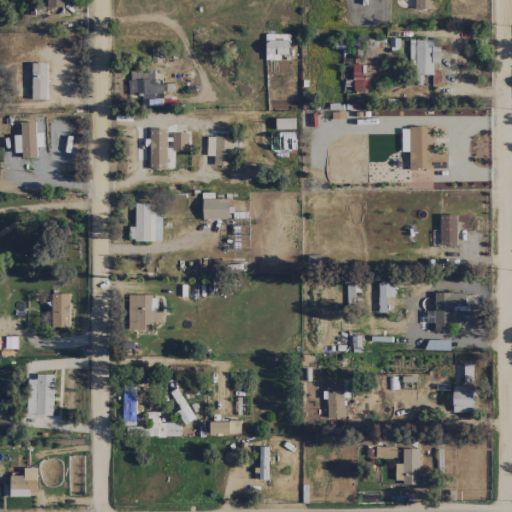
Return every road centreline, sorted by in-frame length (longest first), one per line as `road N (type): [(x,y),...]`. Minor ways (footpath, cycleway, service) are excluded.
road 1 (residential): [(505,511),(500,0)]
road 2 (residential): [(101,511),(100,0)]
